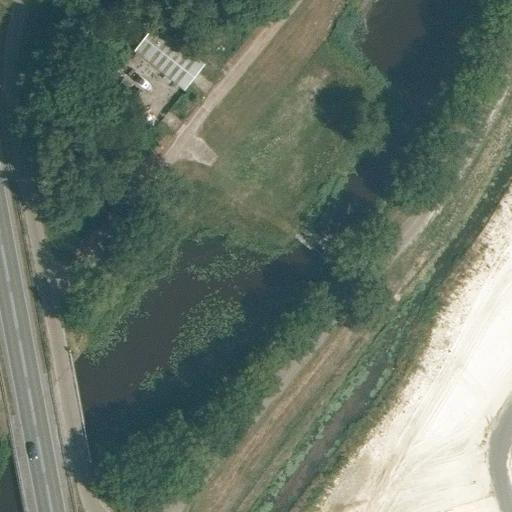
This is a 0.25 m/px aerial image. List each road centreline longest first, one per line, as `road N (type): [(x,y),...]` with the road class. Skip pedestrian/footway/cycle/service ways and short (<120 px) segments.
road 1 (unclassified): [(161,511),(198,480),(420,215),(511,49)]
road 2 (unclassified): [(49,304),(294,0)]
road 3 (unclassified): [(49,304),(10,97),(20,0)]
road 4 (trunk): [(51,511),(0,234)]
road 5 (unclassified): [(94,511),(49,304)]
